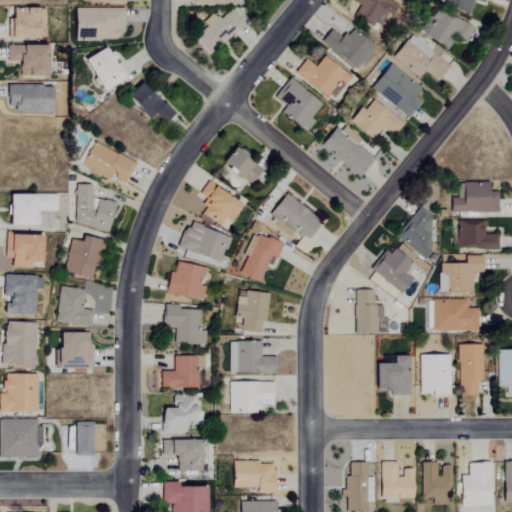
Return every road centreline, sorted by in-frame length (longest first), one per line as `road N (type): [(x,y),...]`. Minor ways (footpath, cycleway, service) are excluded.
road 1 (residential): [(125,511),(132,301),(159,196),(305,0)]
road 2 (residential): [(315,511),(316,311),(334,261),(480,85)]
road 3 (residential): [(370,220),(157,43),(157,0)]
road 4 (residential): [(316,429),(511,428)]
road 5 (residential): [(126,487),(0,484)]
